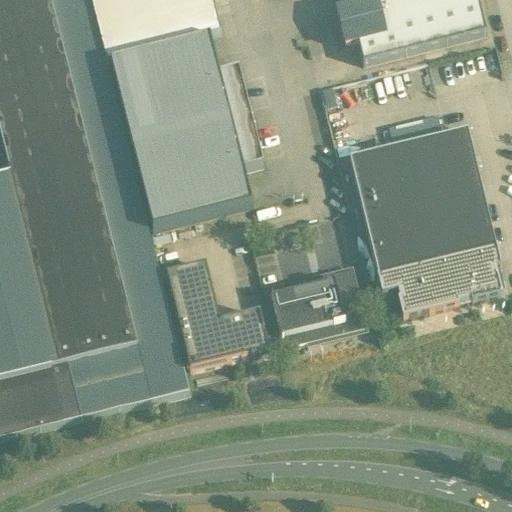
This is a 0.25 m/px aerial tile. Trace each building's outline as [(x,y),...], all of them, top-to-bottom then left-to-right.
[(0,0),(0,140),(10,180),(0,182),(0,444),(67,428),(150,407),(188,397),(184,381),(150,242),(109,80),(106,68),(88,0),(0,0)] [(88,0),(106,68),(220,39),(210,0),(88,0)] [(337,17),(345,52),(357,49),(363,70),(485,39),(475,0),(345,0),(349,14),(337,17)] [(109,80),(150,242),(250,217),(241,184),(261,179),(236,82),(217,87),(209,54),(109,80)] [(501,272),(467,136),(349,165),(377,281),(377,282),(381,301),(397,297),(399,305),(397,305),(402,325),(459,311),(458,309),(470,306),(471,308),(501,300),(497,281),(495,282),(493,273),(501,272)] [(336,239),(350,238),(350,219),(335,219),(336,239)] [(224,327),(219,328),(205,270),(166,280),(184,357),(189,378),(246,364),(246,362),(250,361),(250,363),(269,358),(264,340),(263,340),(262,336),(263,336),(259,318),(236,324),(237,327),(225,330),(224,327)] [(285,342),(288,353),(306,349),(305,346),(361,333),(348,279),(313,288),(312,286),(276,294),(278,301),(273,302),(272,300),(270,300),(281,344),(285,342)]
